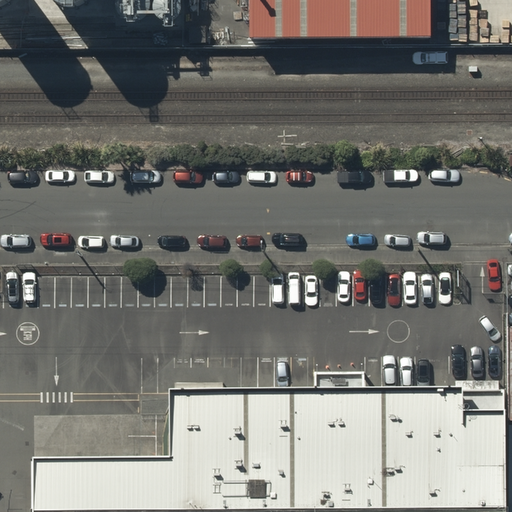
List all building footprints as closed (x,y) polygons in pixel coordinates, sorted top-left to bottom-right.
[(0,0),(0,11),(8,9),(12,6),(16,1),(16,0),(0,0)] [(121,16),(125,19),(130,21),(133,21),(139,20),(144,18),(148,15),(151,9),(152,3),(151,0),(116,0),(116,7),(117,9),(119,12),(121,16)] [(163,19),(166,21),(169,21),(172,21),(175,20),(178,18),(181,14),(183,12),(184,7),(184,5),(183,1),(181,0),(156,0),(156,1),(155,6),(155,10),(156,12),(157,14),(159,17),(163,19)] [(427,0),(248,0),(249,34),(428,35),(427,0)] [(32,459),(32,511),(504,511),(504,387),(169,388),(170,456),(32,459)]
